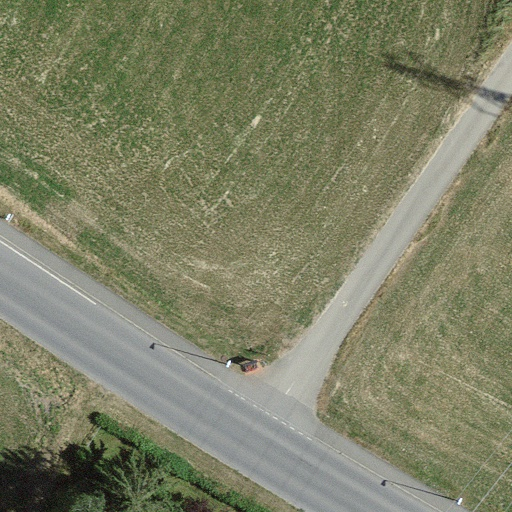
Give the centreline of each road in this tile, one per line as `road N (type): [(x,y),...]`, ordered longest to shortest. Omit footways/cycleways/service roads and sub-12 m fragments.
road 1 (track): [(261,444),(511,60)]
road 2 (secondary): [(371,511),(0,281)]
